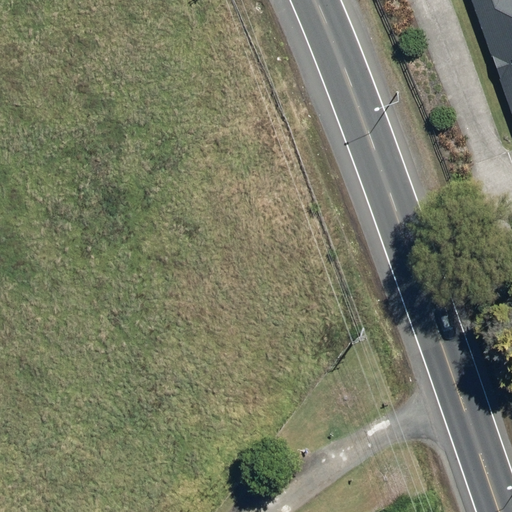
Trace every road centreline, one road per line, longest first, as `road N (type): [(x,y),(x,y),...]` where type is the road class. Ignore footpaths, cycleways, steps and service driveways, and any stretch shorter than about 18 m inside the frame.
road 1 (primary): [(480,511),(297,0)]
road 2 (unknown): [(266,511),(324,464),(442,405)]
